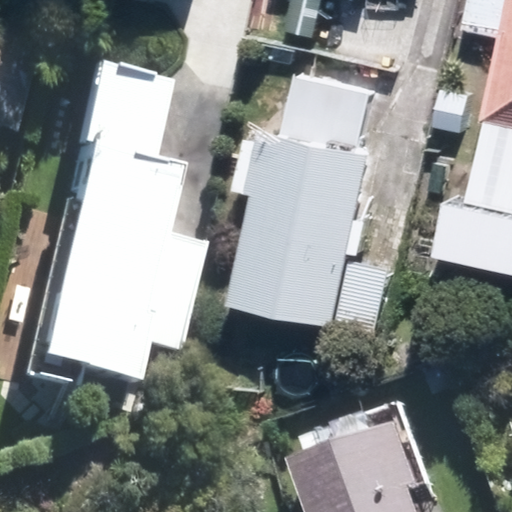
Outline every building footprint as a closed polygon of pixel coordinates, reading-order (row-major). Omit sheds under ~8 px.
[(44,35),(0,24),(0,133),(18,138),(44,35)] [(511,67),(502,113),(511,115),(511,67)] [(382,92),(304,73),(287,142),(266,136),(254,190),(274,194),(252,285),(349,309),(387,153),(368,148),(382,92)] [(162,92),(92,74),(75,142),(82,143),(28,359),(120,382),(174,167),(145,160),(162,92)] [(197,253),(165,245),(139,349),(171,357),(197,253)] [(417,430),(311,466),(327,511),(436,511),(430,493),(437,491),(417,430)]
